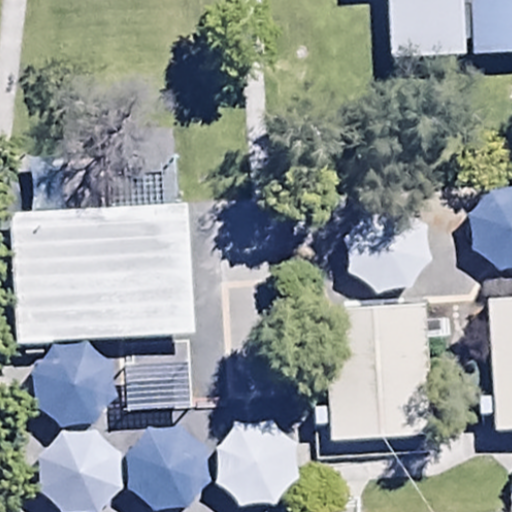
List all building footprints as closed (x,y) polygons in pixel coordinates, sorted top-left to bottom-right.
[(511,0),(485,0),(489,44),(511,42),(511,0)] [(99,211),(175,207),(171,135),(94,139),(99,211)] [(219,206),(32,217),(40,356),(227,345),(219,206)] [(511,287),(501,288),(509,427),(511,427),(511,287)] [(320,316),(327,451),(431,445),(423,310),(320,316)]
